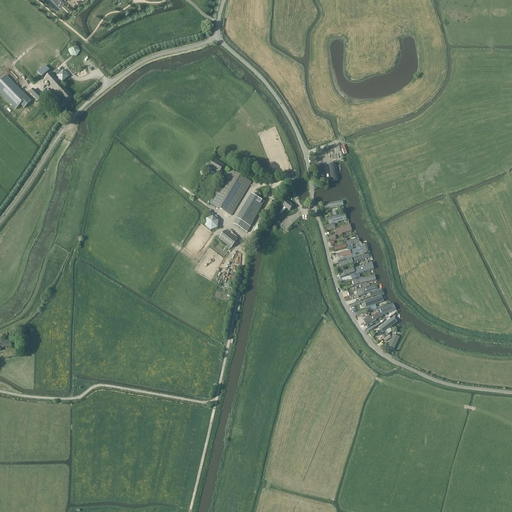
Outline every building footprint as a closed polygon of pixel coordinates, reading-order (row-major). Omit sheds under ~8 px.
[(60,0),(48,0),(56,8),(62,2),(60,0)] [(68,51),(71,56),(77,56),(80,51),(77,46),(71,46),(68,51)] [(42,76),(49,70),(45,66),(38,72),(42,76)] [(62,82),(69,77),(63,70),(56,76),(62,82)] [(56,105),(57,104),(61,101),(59,100),(61,98),(65,102),(72,96),(51,73),(44,80),(58,95),(56,96),(50,90),(46,93),(56,104),(56,105)] [(0,81),(0,93),(16,109),(20,105),(24,108),(31,102),(6,76),(0,81)] [(38,101),(42,97),(34,89),(30,93),(38,101)] [(216,173),(216,171),(221,174),(223,171),(221,170),(224,166),(214,160),(209,167),(210,167),(209,169),(210,171),(214,173),(216,173)] [(335,164),(329,165),(332,181),(338,180),(335,164)] [(231,216),(251,182),(230,169),(210,203),(231,216)] [(247,232),(264,202),(250,193),(233,224),(247,232)] [(293,207),(286,202),(283,206),(290,211),(293,207)] [(345,215),(327,219),(328,224),(346,220),(345,215)] [(205,227),(211,231),(217,229),(218,221),(213,217),(206,219),(205,227)] [(350,226),(336,230),(338,237),(342,235),(342,234),(351,231),(350,226)] [(219,239),(231,248),(237,240),(225,231),(219,239)] [(369,254),(353,259),(354,262),(363,260),(370,258),(369,254)] [(371,263),(354,268),(356,273),(356,274),(373,269),(371,263)] [(339,273),(340,278),(345,277),(345,276),(356,273),(354,268),(339,273)] [(354,286),(376,281),(375,276),(352,281),(354,286)] [(360,289),(356,291),(358,297),(362,296),(362,295),(378,290),(377,286),(361,290),(360,289)] [(382,298),(365,303),(367,308),(384,302),(382,298)] [(393,304),(379,309),(382,316),(396,311),(393,304)] [(380,313),(364,320),(366,325),(382,317),(382,316),(380,313)] [(379,329),(383,333),(397,322),(394,317),(379,329)] [(393,335),(387,348),(393,350),(399,338),(393,335)]
